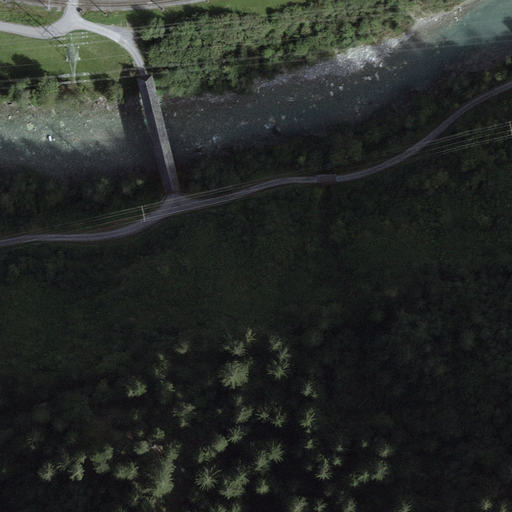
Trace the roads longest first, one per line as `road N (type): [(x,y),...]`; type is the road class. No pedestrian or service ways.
road 1 (track): [(184,206),(273,181),(331,181),(375,168),(511,85)]
road 2 (track): [(184,206),(132,56),(101,30),(67,21)]
road 3 (track): [(0,241),(106,233),(184,206)]
